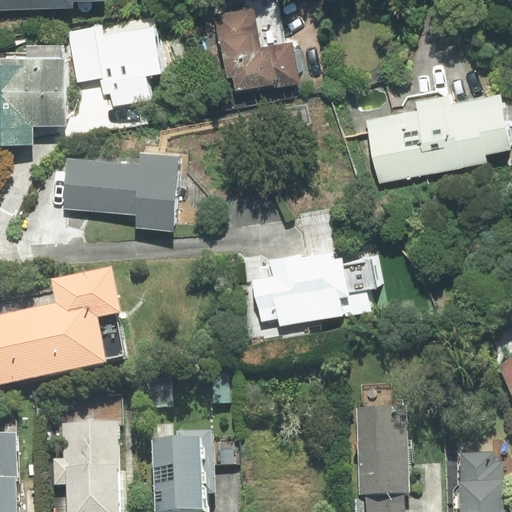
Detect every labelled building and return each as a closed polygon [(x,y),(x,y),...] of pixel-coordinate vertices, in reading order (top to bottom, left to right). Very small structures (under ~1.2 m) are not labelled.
[(85,0),(0,0),(0,10),(85,6),(85,0)] [(220,8),(224,46),(229,45),(233,72),(244,70),(246,86),(278,82),(278,85),(310,81),(305,37),(265,42),(260,3),(220,8)] [(79,53),(72,53),(72,42),(21,43),(21,54),(7,54),(8,64),(0,64),(0,141),(44,141),(44,122),(79,122),(79,53)] [(422,97),(425,107),(371,119),(383,173),(385,182),(495,158),(493,148),(511,143),(511,98),(509,88),(459,99),(457,89),(422,97)] [(186,229),(191,153),(150,150),(149,161),(72,156),(68,207),(145,213),(144,225),(186,229)] [(307,319),(366,306),(380,303),(376,283),(388,280),(382,249),(356,255),(353,242),(281,258),(283,270),(258,276),(267,318),(284,314),(286,323),(307,319)] [(61,308),(0,318),(0,389),(114,368),(105,320),(130,315),(121,270),(56,283),(61,308)] [(511,352),(500,358),(511,382),(511,352)] [(234,375),(218,374),(217,404),(233,405),(234,375)] [(362,496),(370,496),(370,511),(408,511),(409,496),(417,496),(417,409),(409,409),(409,402),(385,402),(385,409),(362,409),(362,496)] [(72,511),(124,511),(124,424),(68,423),(68,461),(58,461),(58,489),(73,489),(72,511)] [(214,511),(216,492),(222,493),(224,466),(239,467),(240,443),(218,442),(219,432),(183,430),(183,442),(167,441),(162,511),(214,511)] [(0,435),(0,511),(23,511),(23,435),(0,435)] [(498,461),(498,453),(470,452),(468,511),(511,511),(511,481),(508,481),(508,462),(498,461)]
